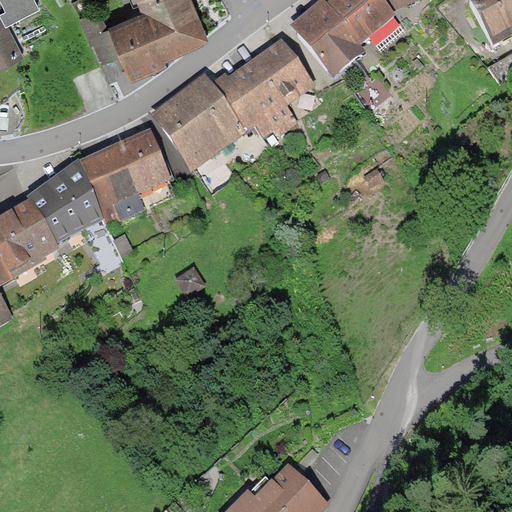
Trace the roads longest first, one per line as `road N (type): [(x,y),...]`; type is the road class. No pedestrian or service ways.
road 1 (residential): [(274,0),(134,106),(0,151)]
road 2 (residential): [(511,198),(398,391)]
road 3 (residential): [(398,391),(342,511)]
road 4 (residential): [(511,346),(417,393),(398,391)]
